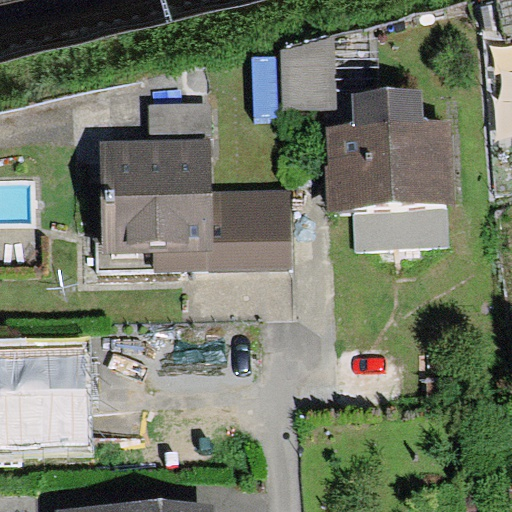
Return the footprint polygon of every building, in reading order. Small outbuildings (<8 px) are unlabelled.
[(334,45),(287,56),(285,112),(335,109),(334,45)] [(324,142),(327,223),(451,219),(448,137),(417,138),(415,106),(356,108),(357,140),(324,142)] [(149,154),(203,152),(202,110),(148,111),(149,154)] [(149,154),(99,155),(102,266),(206,263),(203,152),(149,154)] [(80,371),(0,372),(0,453),(81,452),(80,371)]
